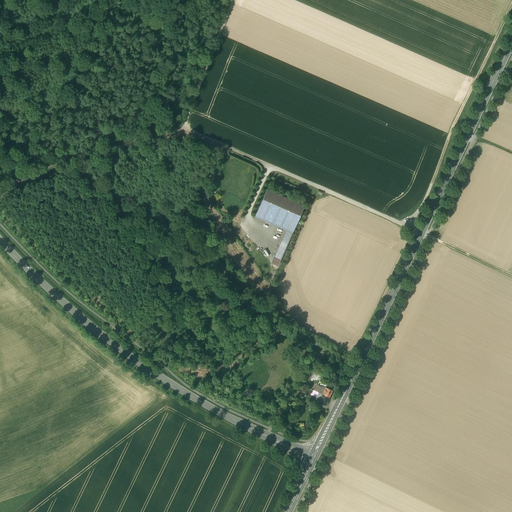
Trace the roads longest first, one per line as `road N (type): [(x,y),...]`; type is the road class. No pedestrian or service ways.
road 1 (primary): [(311,458),(511,49)]
road 2 (tertiary): [(0,241),(137,362),(311,458)]
road 3 (track): [(272,168),(511,277)]
road 4 (track): [(511,1),(408,226)]
road 5 (track): [(180,128),(0,186)]
road 6 (track): [(233,0),(180,128)]
